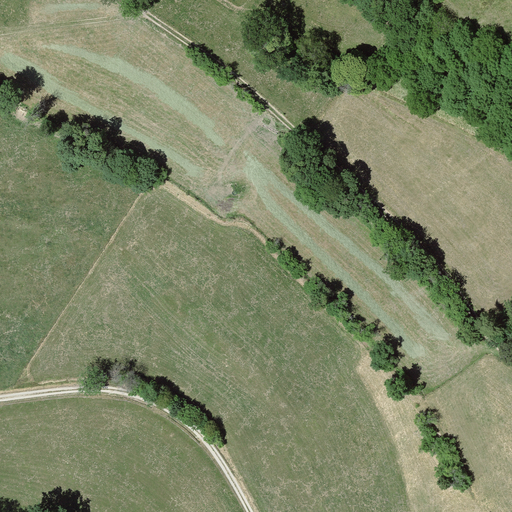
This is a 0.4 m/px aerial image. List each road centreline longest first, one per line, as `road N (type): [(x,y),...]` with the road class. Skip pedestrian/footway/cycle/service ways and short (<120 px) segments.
road 1 (track): [(511,359),(382,209),(250,89),(143,10)]
road 2 (track): [(248,511),(220,458),(174,413),(120,390),(0,396)]
